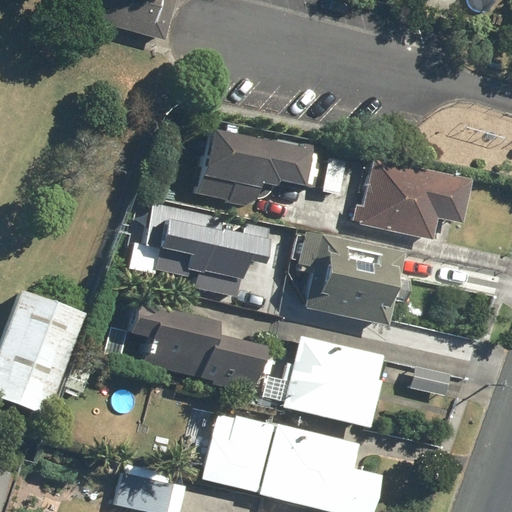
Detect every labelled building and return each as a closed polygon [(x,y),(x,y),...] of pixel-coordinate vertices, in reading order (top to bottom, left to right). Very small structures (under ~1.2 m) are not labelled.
[(69,0),(65,16),(153,40),(164,0),(69,0)] [(321,148),(215,125),(201,192),(245,204),(257,197),(262,196),(268,194),(271,190),(274,183),(278,181),(279,178),(313,186),(321,148)] [(348,156),(329,153),(321,191),(341,195),(348,156)] [(463,222),(473,176),(374,155),(363,205),(356,203),(352,221),(434,239),(439,217),(463,222)] [(194,287),(237,296),(245,259),(267,264),(272,239),(269,238),(271,228),(246,223),(244,234),(221,229),(223,218),(154,203),(146,245),(134,242),(129,268),(156,274),(157,270),(189,276),(191,270),(198,271),(194,287)] [(390,323),(406,249),(307,229),(301,261),(314,264),(306,305),(390,323)] [(299,293),(250,285),(246,307),(295,316),(299,293)] [(0,401),(39,416),(78,311),(13,287),(0,321),(0,401)] [(220,317),(138,298),(131,330),(146,333),(140,362),(210,378),(209,382),(252,391),(268,355),(268,342),(221,331),(220,317)] [(384,353),(300,332),(283,404),(371,425),(383,376),(379,375),(384,353)] [(204,478),(344,511),(373,511),(383,472),(354,465),(359,440),(276,420),(275,423),(234,413),(228,437),(215,434),(204,478)] [(180,511),(186,487),(168,483),(171,473),(127,462),(125,473),(122,472),(114,503),(150,511),(180,511)] [(0,511),(1,511),(17,470),(0,463),(0,511)]
